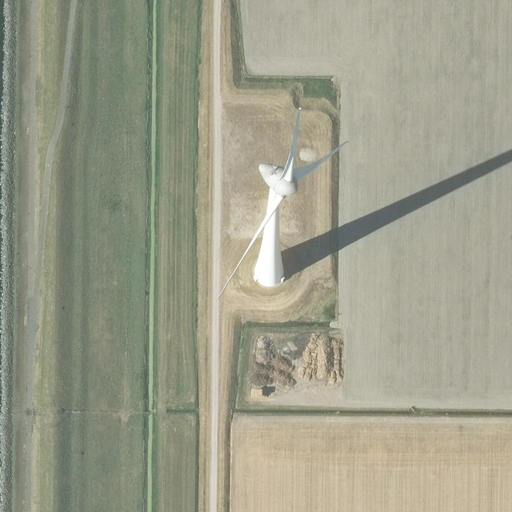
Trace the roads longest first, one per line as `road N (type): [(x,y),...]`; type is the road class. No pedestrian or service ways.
road 1 (unclassified): [(29,326),(74,0)]
road 2 (unclassified): [(29,326),(33,0)]
road 3 (unclassified): [(27,511),(29,326)]
